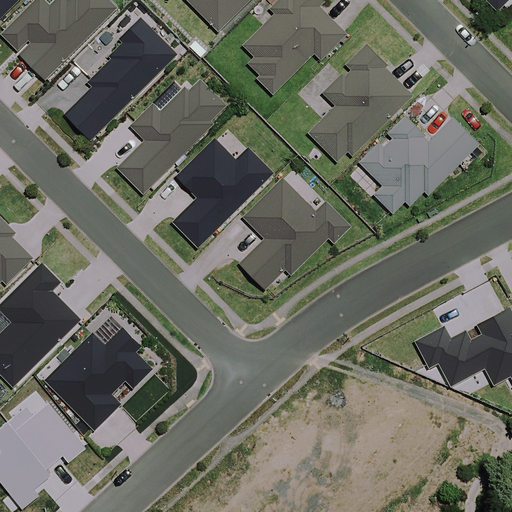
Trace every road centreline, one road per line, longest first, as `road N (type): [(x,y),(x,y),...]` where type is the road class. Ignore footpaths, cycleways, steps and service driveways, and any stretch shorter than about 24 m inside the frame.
road 1 (residential): [(0,124),(250,372)]
road 2 (residential): [(250,372),(349,303),(511,217)]
road 3 (residential): [(105,511),(250,372)]
road 4 (residential): [(511,104),(410,0)]
